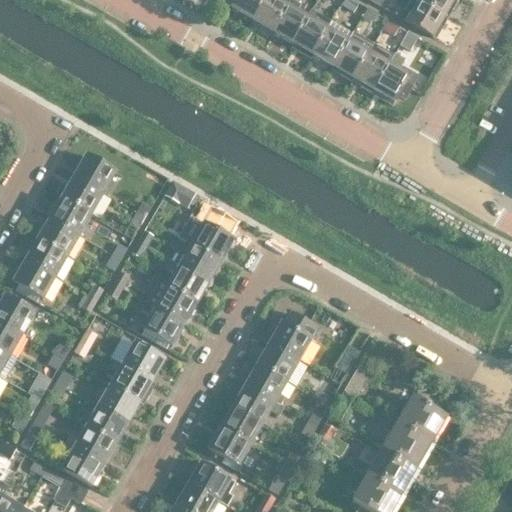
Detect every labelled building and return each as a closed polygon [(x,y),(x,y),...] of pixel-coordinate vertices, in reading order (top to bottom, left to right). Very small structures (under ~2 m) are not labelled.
[(234,0),(228,11),(249,23),(262,0),(234,0)] [(262,0),(249,23),(258,28),(256,31),(268,38),(285,8),(275,2),(276,0),(262,0)] [(352,14),(357,5),(348,0),(344,0),(340,7),(352,14)] [(362,0),(378,9),(382,0),(362,0)] [(446,20),(416,2),(411,0),(410,0),(398,21),(403,23),(434,41),(446,20)] [(411,0),(416,2),(446,20),(457,0),(411,0)] [(270,35),(290,46),(306,20),(295,14),(299,7),(289,1),(285,8),(268,38),(270,35)] [(368,24),(378,17),(365,10),(360,19),(368,24)] [(325,31),(306,20),(290,46),(310,58),(326,31),(325,31)] [(392,38),(398,28),(386,21),(380,31),(392,38)] [(310,58),(331,70),(350,36),(329,23),(325,31),(326,31),(310,58)] [(351,34),(350,36),(331,70),(340,75),(338,78),(349,84),(349,85),(351,81),(372,46),(351,34)] [(407,34),(398,49),(409,55),(418,40),(407,34)] [(372,46),(351,81),(349,85),(350,85),(351,82),(360,86),(358,89),(370,96),(372,93),(392,58),(372,46)] [(392,58),(372,93),(370,96),(391,108),(397,98),(404,102),(417,79),(409,75),(407,78),(397,73),(403,62),(393,56),(392,58)] [(84,159),(72,180),(101,198),(114,176),(84,159)] [(89,218),(101,198),(72,180),(60,201),(89,218)] [(184,209),(192,195),(171,183),(163,197),(184,209)] [(60,201),(48,222),(77,239),(89,218),(60,201)] [(132,216),(141,221),(148,209),(139,204),(132,216)] [(201,227),(189,247),(219,264),(231,243),(217,235),(223,225),(199,211),(193,222),(201,227)] [(129,241),(141,221),(132,216),(121,236),(117,233),(116,234),(129,241)] [(65,260),(77,239),(48,222),(35,243),(65,260)] [(144,230),(137,242),(145,246),(152,235),(144,230)] [(115,247),(109,258),(117,262),(129,241),(116,234),(111,244),(115,247)] [(138,258),(145,246),(137,242),(130,253),(138,258)] [(35,243),(23,264),(53,281),(65,260),(35,243)] [(168,263),(177,268),(207,285),(219,264),(189,247),(183,243),(177,253),(173,255),(168,263)] [(111,273),(117,262),(109,258),(103,268),(111,273)] [(173,276),(165,289),(195,306),(207,285),(177,268),(168,263),(164,271),(173,276)] [(53,281),(23,264),(11,285),(41,302),(53,281)] [(119,273),(112,284),(120,289),(127,277),(119,273)] [(114,300),(120,289),(112,284),(106,296),(114,300)] [(195,306),(165,289),(155,284),(143,305),(183,327),(195,306)] [(84,299),(93,304),(100,293),(91,287),(84,299)] [(78,310),(87,315),(93,304),(84,299),(78,310)] [(2,300),(0,303),(0,326),(20,338),(21,337),(29,341),(33,334),(25,330),(30,321),(42,322),(46,316),(36,310),(32,317),(2,300)] [(170,349),(183,327),(143,305),(139,313),(148,318),(141,332),(170,349)] [(283,327),(279,325),(267,346),(297,364),(309,343),(312,344),(319,333),(289,316),(283,327)] [(20,338),(0,326),(0,353),(8,359),(20,338)] [(85,331),(78,343),(87,349),(94,337),(85,331)] [(81,360),(87,349),(78,343),(71,354),(81,360)] [(59,344),(49,354),(58,359),(65,348),(59,344)] [(149,385),(162,363),(132,346),(120,368),(149,385)] [(297,364),(267,346),(255,367),(285,385),(297,364)] [(345,377),(357,355),(346,348),(333,370),(345,377)] [(8,359),(0,353),(0,381),(1,382),(13,361),(8,359)] [(47,367),(55,372),(61,362),(53,357),(47,367)] [(247,382),(243,388),(278,408),(283,400),(278,397),(285,385),(255,367),(253,366),(244,380),(247,382)] [(357,367),(342,393),(354,400),(369,374),(357,367)] [(120,368),(108,388),(137,406),(149,385),(120,368)] [(61,373),(54,385),(63,390),(70,378),(61,373)] [(57,401),(63,390),(54,385),(48,396),(57,401)] [(35,386),(28,398),(38,403),(45,391),(35,386)] [(108,388),(96,409),(125,426),(137,406),(108,388)] [(243,388),(231,409),(261,426),(269,413),(277,417),(281,410),(278,408),(243,388)] [(331,401),(315,392),(311,399),(327,408),(331,401)] [(31,414),(38,403),(28,398),(22,409),(31,414)] [(444,419),(410,399),(395,426),(429,446),(444,419)] [(344,412),(335,407),(328,419),(337,424),(344,412)] [(113,447),(125,426),(96,409),(84,430),(113,447)] [(231,409),(219,430),(249,447),(261,426),(231,409)] [(315,429),(321,418),(312,412),(305,424),(315,429)] [(36,415),(30,427),(39,432),(46,420),(36,415)] [(20,435),(26,423),(17,418),(10,430),(20,435)] [(308,440),(315,429),(305,424),(299,435),(308,440)] [(395,426),(380,452),(414,472),(429,446),(395,426)] [(27,454),(39,432),(30,427),(18,448),(27,454)] [(313,443),(324,449),(330,438),(333,433),(322,427),(313,443)] [(68,437),(63,446),(72,451),(102,468),(105,470),(117,449),(113,447),(84,430),(77,442),(68,437)] [(204,450),(206,451),(236,469),(249,447),(219,430),(215,436),(212,435),(204,450)] [(2,445),(0,448),(0,455),(9,460),(14,451),(2,445)] [(102,468),(72,451),(63,446),(58,454),(67,459),(59,472),(89,489),(102,468)] [(380,452),(375,461),(365,478),(399,498),(414,472),(380,452)] [(281,466),(291,471),(298,459),(288,454),(281,466)] [(28,472),(39,478),(43,470),(32,464),(28,472)] [(232,484),(198,465),(186,486),(217,504),(225,509),(230,499),(225,496),(232,484)] [(284,483),(291,471),(281,466),(275,477),(284,483)] [(43,470),(39,478),(50,484),(54,476),(43,470)] [(357,509),(355,511),(390,511),(399,498),(365,478),(349,505),(357,509)] [(64,481),(57,493),(50,506),(59,511),(61,511),(67,504),(76,509),(85,493),(64,481)] [(211,511),(217,504),(186,486),(174,507),(181,511),(211,511)] [(265,496),(256,511),(257,511),(267,511),(273,501),(265,496)] [(0,500),(0,511),(19,511),(20,511),(0,500)]
